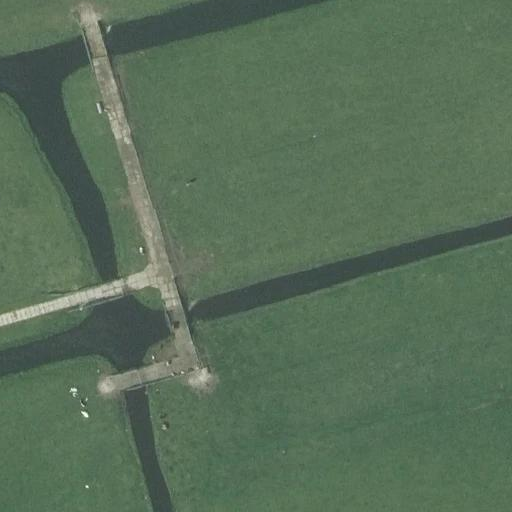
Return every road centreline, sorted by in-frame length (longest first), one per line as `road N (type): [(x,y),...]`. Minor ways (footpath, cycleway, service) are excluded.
road 1 (track): [(84,15),(159,279)]
road 2 (track): [(109,388),(184,367),(159,279)]
road 3 (track): [(159,279),(0,323)]
